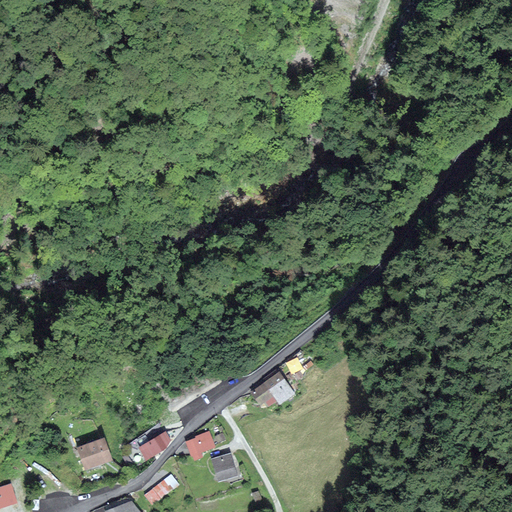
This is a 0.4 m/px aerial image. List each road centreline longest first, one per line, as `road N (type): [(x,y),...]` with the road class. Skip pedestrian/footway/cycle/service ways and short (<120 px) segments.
road 1 (unclassified): [(219,404),(331,318),(511,119)]
road 2 (unclassified): [(70,511),(131,486),(219,404)]
road 3 (residential): [(279,511),(219,404)]
